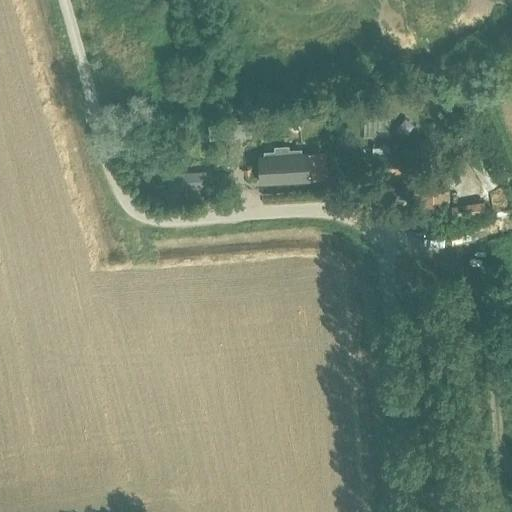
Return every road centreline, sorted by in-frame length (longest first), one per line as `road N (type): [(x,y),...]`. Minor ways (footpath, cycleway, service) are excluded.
road 1 (unclassified): [(381,236),(337,211),(180,219),(144,212),(113,171),(64,0)]
road 2 (track): [(408,511),(381,236)]
